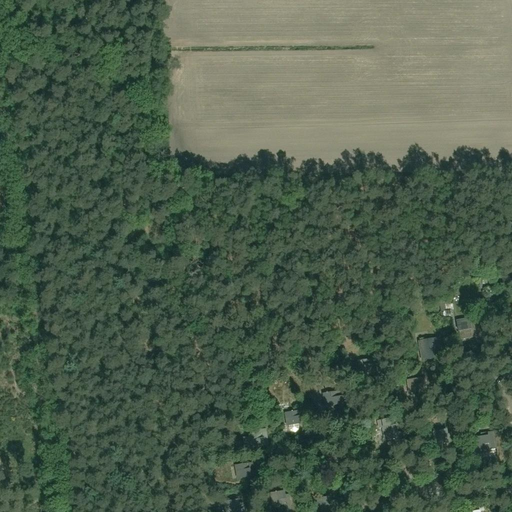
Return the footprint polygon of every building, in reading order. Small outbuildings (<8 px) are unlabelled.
[(457,308),(449,309),(450,318),(458,317),(457,308)] [(458,332),(460,340),(480,337),(477,322),(469,324),(468,319),(456,321),(458,332)] [(347,331),(341,333),(344,342),(356,338),(353,332),(348,334),(347,331)] [(435,337),(418,340),(421,361),(439,358),(435,337)] [(359,375),(376,372),(378,372),(377,364),(375,364),(374,359),(357,362),(359,375)] [(424,378),(407,380),(409,394),(426,391),(424,378)] [(340,391),(323,394),(325,407),(342,405),(340,391)] [(298,427),(298,425),(304,424),(302,410),(285,413),(287,426),(288,426),(289,428),(290,431),(293,432),(296,431),(297,430),(298,427)] [(399,424),(382,428),(384,441),(402,438),(399,424)] [(452,442),(450,429),(433,432),(435,445),(452,442)] [(266,432),(248,435),(250,448),(268,446),(266,432)] [(482,451),(497,449),(495,432),(480,434),(481,437),(474,438),(476,457),(482,456),(482,451)] [(250,469),(253,469),(252,463),(235,466),(237,479),(251,477),(250,469)] [(290,509),(290,504),(288,491),(270,493),(272,507),(283,505),(284,510),(290,509)] [(317,499),(318,511),(319,511),(336,510),(334,496),(317,499)] [(225,511),(243,511),(241,499),(224,502),(225,511)]
